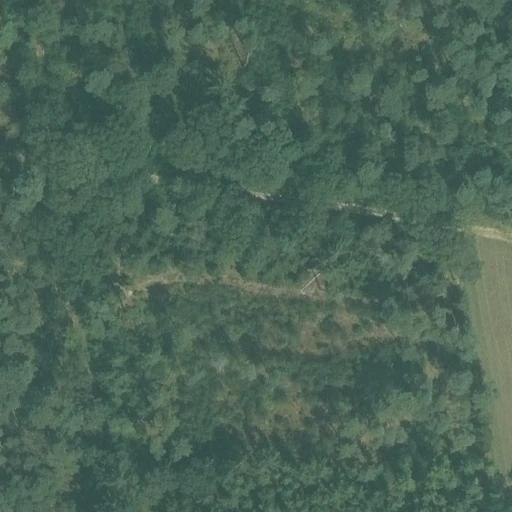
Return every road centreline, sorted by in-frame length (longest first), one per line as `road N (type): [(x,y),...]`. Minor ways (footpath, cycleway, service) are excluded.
road 1 (track): [(0,157),(511,237)]
road 2 (track): [(115,511),(32,162)]
